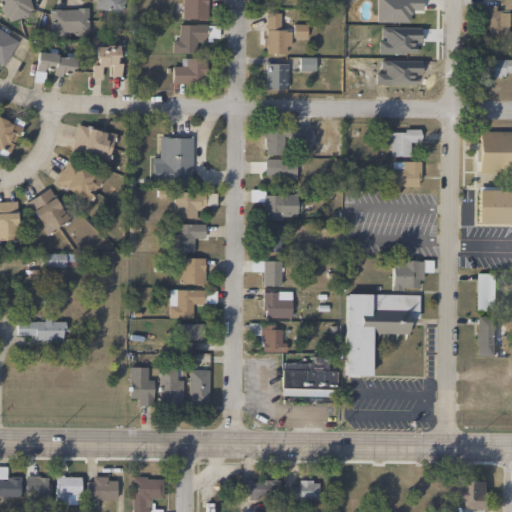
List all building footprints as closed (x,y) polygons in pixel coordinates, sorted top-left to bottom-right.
[(28,0),(32,14),(3,22),(0,11),(0,0),(28,0)] [(122,0),(121,12),(93,8),(94,0),(122,0)] [(205,0),(205,18),(181,18),(181,0),(205,0)] [(482,5),(501,5),(501,0),(511,0),(511,8),(507,8),(507,36),(482,36),(482,5)] [(87,8),(87,36),(48,36),(48,8),(87,8)] [(289,54),(264,54),(264,15),(279,15),(279,30),(289,30),(289,54)] [(171,52),(171,34),(180,34),(180,24),(205,24),(205,43),(194,43),(194,52),(171,52)] [(304,24),(304,38),(291,38),(291,24),(304,24)] [(0,64),(0,29),(18,39),(3,66),(0,64)] [(119,76),(109,76),(109,65),(100,65),(100,77),(90,77),(90,44),(119,44),(119,76)] [(72,76),(43,73),(42,81),(32,80),(35,50),(74,54),(72,76)] [(298,71),(298,56),(325,56),(325,71),(298,71)] [(171,83),(171,65),(180,65),(180,58),(202,58),(202,83),(171,83)] [(511,77),(487,77),(487,58),(511,58),(511,77)] [(263,89),(263,63),(285,63),(285,89),(263,89)] [(0,116),(21,124),(10,154),(0,150),(0,116)] [(69,154),(74,126),(113,132),(109,160),(69,154)] [(309,126),(309,144),(284,144),(284,154),(262,154),(262,126),(309,126)] [(408,156),(388,156),(388,129),(418,129),(418,142),(408,142),(408,156)] [(511,172),(476,172),(476,131),(511,131),(511,172)] [(150,156),(158,156),(158,136),(190,136),(190,181),(150,181),(150,156)] [(295,159),(295,179),(262,179),(262,159),(295,159)] [(418,187),(389,187),(389,161),(418,161),(418,187)] [(53,186),(63,163),(99,178),(89,202),(53,186)] [(67,220),(43,234),(24,201),(48,187),(67,220)] [(511,224),(475,224),(476,188),(511,188),(511,224)] [(170,217),(170,193),(202,193),(202,210),(193,210),(193,217),(170,217)] [(262,196),(298,196),(298,219),(262,219),(262,196)] [(0,200),(17,200),(18,240),(0,240),(0,200)] [(192,251),(171,251),(171,224),(202,224),(202,238),(192,238),(192,251)] [(262,228),(281,228),(281,251),(262,251),(262,228)] [(64,257),(64,265),(44,265),(44,257),(64,257)] [(202,257),(202,283),(177,283),(177,257),(202,257)] [(279,260),(279,285),(259,285),(259,270),(249,270),(249,260),(279,260)] [(391,261),(430,261),(430,271),(420,271),(420,290),(391,290),(391,261)] [(474,310),(474,273),(494,273),(494,310),(474,310)] [(167,318),(167,289),(214,289),(214,307),(192,306),(192,318),(167,318)] [(290,291),(290,316),(261,316),(261,291),(290,291)] [(343,375),(345,293),(418,295),(418,317),(408,317),(407,334),(370,333),(369,375),(343,375)] [(493,316),(493,355),(474,355),(474,316),(493,316)] [(15,341),(15,320),(64,320),(64,341),(15,341)] [(199,323),(199,340),(180,340),(180,323),(199,323)] [(258,352),(258,334),(247,334),(247,323),(277,323),(277,332),(284,332),(284,351),(258,352)] [(334,397),(280,396),(280,362),(309,363),(309,356),(326,356),(326,368),(335,368),(334,397)] [(150,367),(150,403),(128,403),(128,367),(150,367)] [(180,406),(166,406),(166,397),(157,397),(157,367),(180,367),(180,406)] [(207,369),(207,402),(186,402),(186,369),(207,369)] [(18,496),(0,496),(0,466),(4,466),(4,476),(18,476),(18,496)] [(49,496),(23,496),(23,476),(49,476),(49,496)] [(114,476),(114,498),(95,498),(95,508),(85,508),(85,476),(114,476)] [(130,511),(130,476),(161,476),(161,499),(150,499),(150,511),(130,511)] [(246,480),(276,480),(276,500),(246,500),(246,480)] [(317,480),(317,502),(290,502),(290,480),(317,480)] [(488,508),(465,508),(465,481),(488,481),(488,508)] [(54,504),(54,484),(79,484),(78,504),(54,504)]
